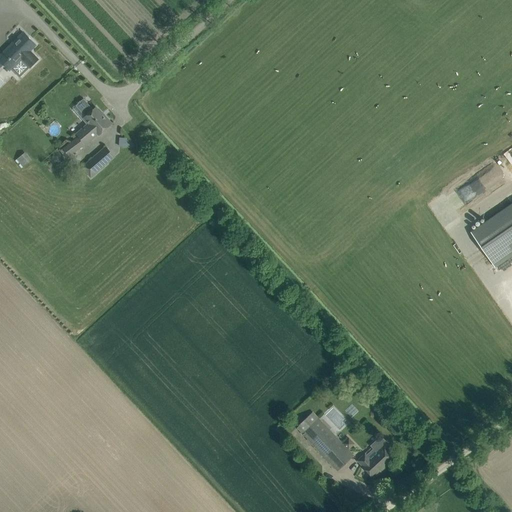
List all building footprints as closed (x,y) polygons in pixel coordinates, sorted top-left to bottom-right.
[(39,59),(30,50),(35,45),(24,32),(0,54),(0,68),(5,64),(10,69),(20,59),(29,68),(39,59)] [(80,137),(64,149),(66,152),(69,156),(86,143),(87,144),(97,135),(98,136),(104,130),(112,124),(105,116),(104,117),(96,107),(93,109),(84,98),(76,105),(85,116),(90,123),(77,134),(80,137)] [(131,137),(118,137),(118,146),(131,146),(131,137)] [(16,159),(23,167),(31,160),(25,152),(16,159)] [(91,177),(107,163),(98,153),(82,167),(91,177)] [(472,182),(477,190),(488,183),(484,175),(472,182)] [(472,184),(454,193),(459,205),(478,195),(472,184)] [(511,202),(470,232),(495,268),(511,255),(511,202)] [(354,454),(318,417),(313,412),(296,427),(302,433),(338,470),(354,454)] [(381,419),(373,417),(371,425),(379,428),(381,419)] [(373,477),(395,456),(385,446),(387,444),(380,438),(374,444),(379,450),(371,458),(366,452),(358,460),(362,465),(373,477)]
